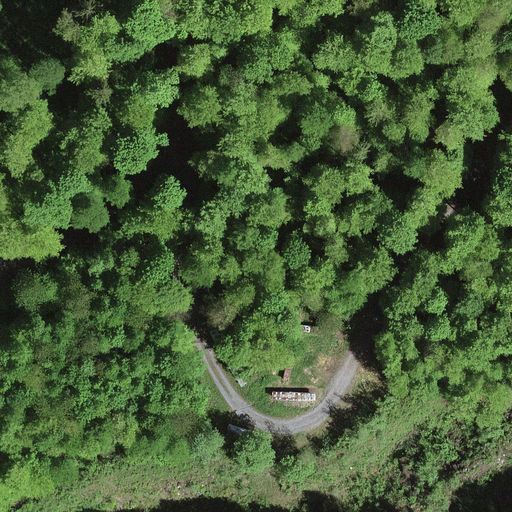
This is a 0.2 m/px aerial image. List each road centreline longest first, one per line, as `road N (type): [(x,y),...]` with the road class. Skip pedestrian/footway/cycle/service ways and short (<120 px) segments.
road 1 (track): [(180,110),(196,316),(227,396),(256,420),(279,425),(313,416),(343,382),(408,245),(511,123)]
road 2 (track): [(0,247),(59,239),(110,211),(140,179),(180,110)]
